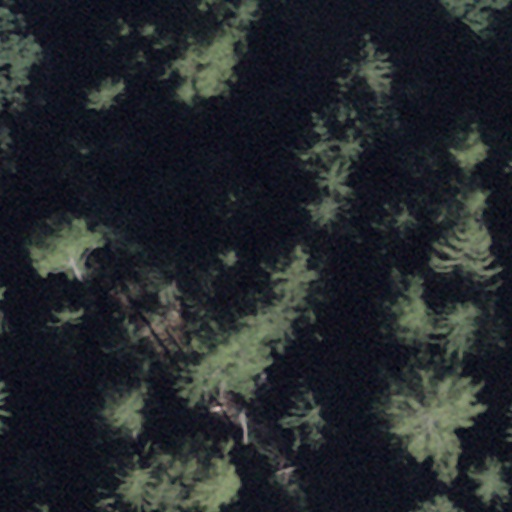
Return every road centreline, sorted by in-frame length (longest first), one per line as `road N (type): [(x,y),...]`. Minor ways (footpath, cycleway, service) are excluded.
road 1 (track): [(294,511),(304,432),(439,109),(511,36)]
road 2 (track): [(0,260),(227,141),(269,106),(448,0)]
